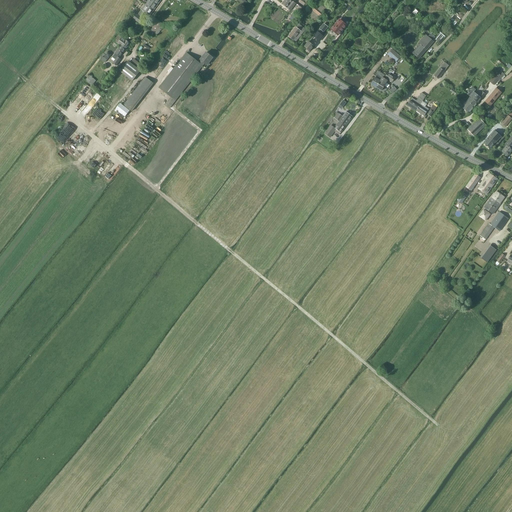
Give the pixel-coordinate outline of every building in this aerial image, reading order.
[(151,0),(149,0),(146,5),(154,10),(158,5),(151,0)] [(291,0),(285,0),(282,4),(291,10),(296,3),(292,0),(291,0)] [(138,15),(136,14),(133,19),(140,24),(143,19),(141,17),(145,12),(150,15),(154,10),(146,5),(138,15)] [(318,8),(316,6),(307,15),(315,22),(324,12),(323,12),(326,8),(322,5),(318,8)] [(289,19),(289,20),(288,21),(290,22),(291,21),(294,18),(295,18),(303,8),(300,6),(294,13),(293,13),(291,16),(289,19)] [(454,16),(449,22),(455,26),(459,21),(454,16)] [(164,25),(156,19),(146,33),(151,36),(154,32),(158,35),(164,25)] [(338,35),(346,25),(340,20),(331,30),(338,35)] [(320,28),(324,32),(328,27),(324,23),(320,28)] [(289,37),(294,40),(296,42),(301,35),(305,30),(299,26),(297,28),(296,28),(289,37)] [(121,45),(120,46),(121,45),(125,49),(130,43),(122,37),(124,34),(120,31),(113,40),(117,43),(121,45)] [(324,37),(317,31),(314,35),(320,41),(324,37)] [(441,32),(435,39),(440,43),(446,36),(446,35),(441,31),(441,32)] [(412,53),(419,59),(434,42),(433,41),(435,40),(434,39),(435,37),(431,33),(428,37),(426,35),(419,43),(420,44),(412,53)] [(308,41),(304,47),(310,52),(314,46),(308,41)] [(121,45),(120,46),(115,53),(112,57),(115,59),(113,63),(116,65),(121,59),(119,58),(125,49),(121,45)] [(393,49),(388,55),(396,62),(401,57),(393,49)] [(104,57),(102,56),(100,59),(105,63),(109,58),(112,54),(108,52),(104,57)] [(159,88),(171,97),(165,105),(169,109),(205,63),(207,65),(213,58),(206,52),(198,62),(186,53),(159,88)] [(120,71),(132,81),(140,71),(128,61),(120,71)] [(439,79),(449,65),(445,62),(434,76),(439,79)] [(497,72),(495,75),(489,81),(493,85),(498,80),(499,81),(505,74),(502,71),(499,74),(497,72)] [(388,73),(385,78),(392,82),(395,78),(388,73)] [(382,78),(377,75),(371,85),(376,88),(382,78)] [(88,78),(86,80),(89,83),(91,85),(94,82),(88,77),(88,78)] [(145,77),(123,105),(131,111),(153,83),(145,77)] [(382,78),(376,88),(381,91),(387,81),(382,78)] [(476,89),(473,87),(467,94),(478,103),(482,99),(482,98),(485,94),(482,92),(479,96),(474,92),(476,89)] [(496,88),(485,102),(490,106),(502,93),(496,88)] [(416,101),(412,98),(407,105),(416,111),(421,104),(426,96),(422,93),(416,101)] [(467,94),(464,99),(474,107),(478,103),(467,94)] [(459,103),(462,106),(461,107),(469,114),(474,107),(464,99),(462,100),(459,103)] [(429,109),(421,104),(416,111),(424,116),(427,112),(429,109)] [(438,106),(434,104),(427,114),(431,116),(434,112),(437,107),(438,106)] [(333,117),(339,121),(346,126),(353,117),(346,111),(343,116),(337,112),(333,117)] [(501,123),(506,126),(511,119),(507,116),(501,123)] [(479,118),(467,130),(474,136),(486,125),(479,118)] [(331,125),(329,127),(324,134),(330,138),(335,131),(340,134),(346,126),(339,121),(334,128),(331,125)] [(501,136),(494,130),(484,143),(491,149),(501,136)] [(505,144),(507,146),(502,151),(507,156),(511,150),(511,135),(507,141),(505,144)] [(480,178),(475,174),(466,187),(471,191),(480,178)] [(479,189),(487,195),(498,180),(489,174),(479,189)] [(500,204),(500,203),(505,197),(496,191),(492,198),(491,197),(484,208),(493,214),(500,204)] [(457,201),(460,202),(462,203),(466,196),(462,194),(457,201)] [(486,221),(491,215),(484,210),(479,216),(486,221)] [(489,224),(480,236),(486,240),(494,228),(499,231),(508,217),(501,212),(491,225),(489,224)] [(487,262),(496,250),(489,245),(480,257),(487,262)] [(497,261),(500,263),(505,256),(502,254),(497,261)]
